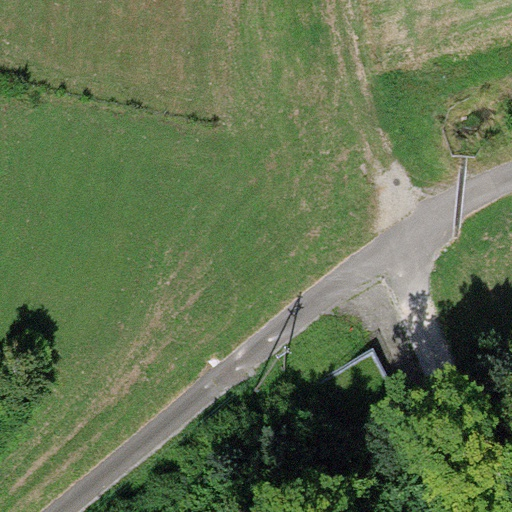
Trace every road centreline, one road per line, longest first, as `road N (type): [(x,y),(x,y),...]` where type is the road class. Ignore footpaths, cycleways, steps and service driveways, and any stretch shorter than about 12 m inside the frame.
road 1 (track): [(511,175),(398,236),(56,511)]
road 2 (track): [(398,236),(450,427),(493,511)]
